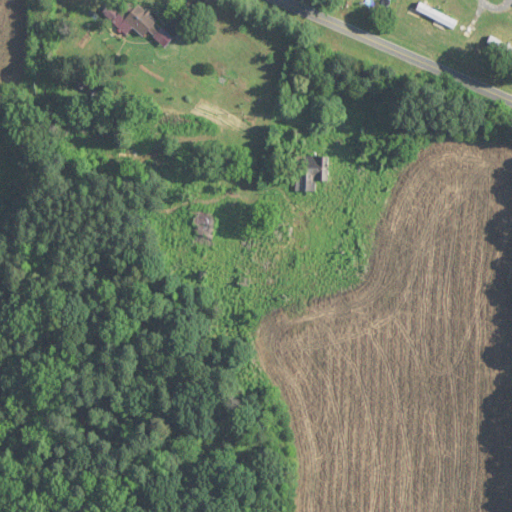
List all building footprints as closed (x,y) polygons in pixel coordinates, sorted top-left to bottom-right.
[(162,27),(132,0),(113,23),(128,36),(134,28),(149,42),(162,27)] [(455,29),(459,21),(420,4),(416,12),(455,29)] [(489,43),(511,55),(511,47),(492,37),(489,43)] [(210,65),(244,89),(249,83),(215,59),(210,65)] [(330,157),(297,157),(297,191),(316,191),(316,181),(330,181),(330,157)]
